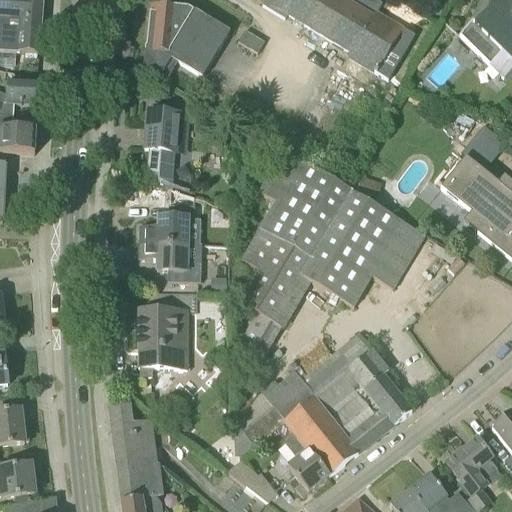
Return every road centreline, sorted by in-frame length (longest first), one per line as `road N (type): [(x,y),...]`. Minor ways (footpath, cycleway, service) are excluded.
road 1 (secondary): [(88,511),(69,276),(85,0)]
road 2 (residential): [(317,511),(511,350)]
